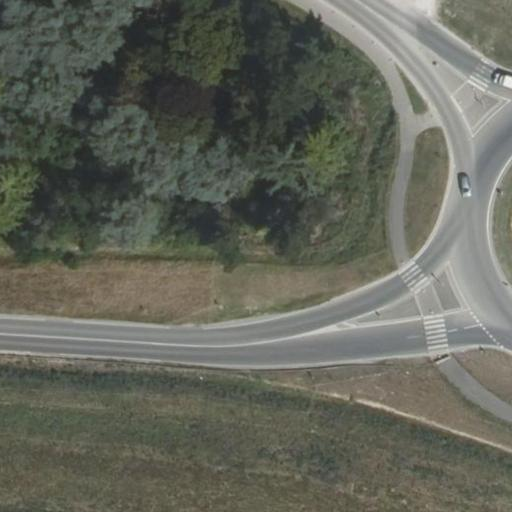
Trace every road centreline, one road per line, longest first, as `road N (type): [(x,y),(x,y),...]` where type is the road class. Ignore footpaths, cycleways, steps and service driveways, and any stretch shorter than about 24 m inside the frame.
road 1 (secondary): [(206,347),(288,351),(438,332),(511,333)]
road 2 (secondary): [(460,215),(442,251),(383,296),(206,347)]
road 3 (tertiary): [(344,0),(418,68),(446,111),(467,180)]
road 4 (secondary): [(0,333),(206,347)]
road 5 (tertiary): [(511,85),(369,0)]
road 6 (secondary): [(460,215),(476,286),(511,326)]
